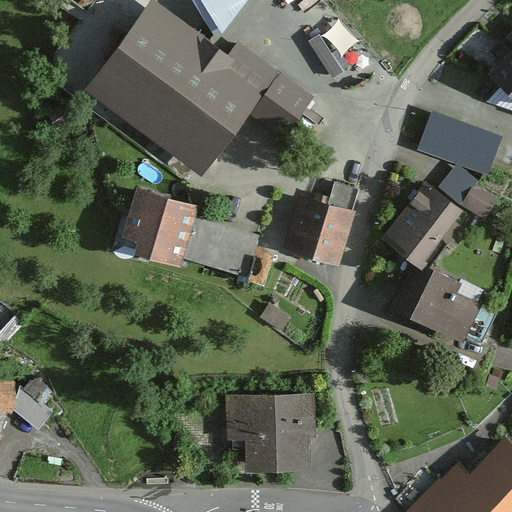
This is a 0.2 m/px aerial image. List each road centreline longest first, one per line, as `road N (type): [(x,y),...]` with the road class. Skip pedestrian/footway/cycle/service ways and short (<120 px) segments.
road 1 (residential): [(480,0),(402,102),(364,197),(339,341),(374,511)]
road 2 (residential): [(199,511),(252,500),(333,511)]
